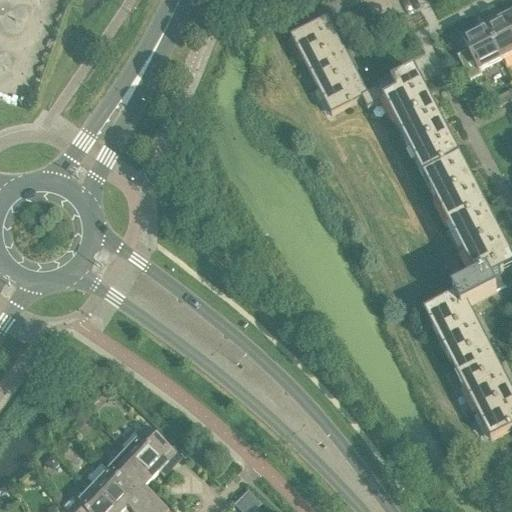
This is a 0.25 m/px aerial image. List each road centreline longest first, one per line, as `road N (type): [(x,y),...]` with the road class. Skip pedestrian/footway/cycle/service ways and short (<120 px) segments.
road 1 (secondary): [(392,511),(296,394),(190,301),(93,231)]
road 2 (secondary): [(73,272),(212,368),(363,511)]
road 3 (secondary): [(82,202),(133,113),(134,82)]
road 4 (secondary): [(134,82),(111,100),(52,184)]
